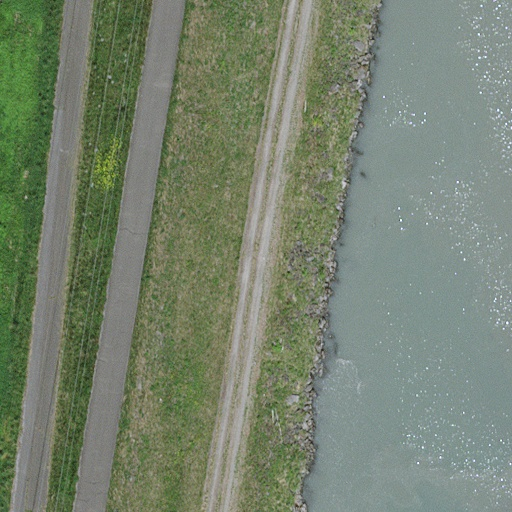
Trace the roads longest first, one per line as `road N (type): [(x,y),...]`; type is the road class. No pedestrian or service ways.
road 1 (track): [(302,0),(220,511)]
road 2 (track): [(171,0),(89,511)]
road 3 (track): [(60,511),(90,0)]
